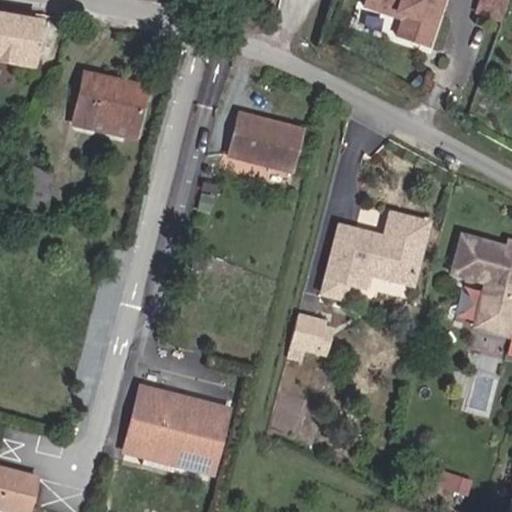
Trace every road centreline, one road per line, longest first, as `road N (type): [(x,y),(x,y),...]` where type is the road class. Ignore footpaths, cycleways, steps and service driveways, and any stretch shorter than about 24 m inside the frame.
road 1 (residential): [(224,35),(105,444)]
road 2 (residential): [(224,35),(353,89),(511,175)]
road 3 (residential): [(53,0),(224,35)]
